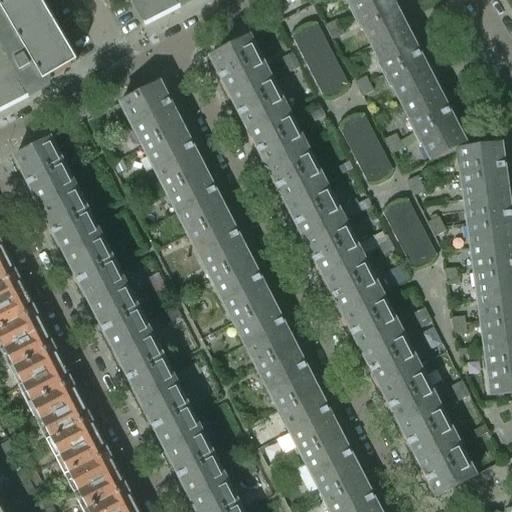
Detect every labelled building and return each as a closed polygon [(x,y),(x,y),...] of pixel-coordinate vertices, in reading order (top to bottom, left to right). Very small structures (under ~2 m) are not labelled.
[(0,0),(0,111),(27,97),(46,87),(43,82),(70,66),(59,46),(64,43),(55,28),(50,31),(40,14),(45,11),(38,0),(0,0)] [(130,0),(134,6),(140,3),(149,21),(143,24),(144,26),(179,8),(179,7),(193,0),(130,0)] [(405,31),(389,0),(348,0),(373,47),(405,31)] [(335,20),(325,26),(332,40),(343,34),(335,20)] [(317,25),(317,24),(312,24),(307,24),(302,26),(298,28),(294,32),(292,35),(290,38),(291,38),(292,38),(322,98),(322,99),(326,99),(331,98),(337,96),(341,93),(345,90),(348,85),(348,84),(347,85),(316,25),(317,25)] [(434,88),(405,31),(373,47),(402,104),(434,88)] [(248,38),(210,57),(229,95),(262,79),(258,71),(263,68),(252,46),(252,45),(246,48),(243,42),(248,39),(248,38)] [(288,73),(299,68),(292,53),(281,59),(288,73)] [(365,77),(354,83),(361,97),(372,91),(365,77)] [(262,79),(229,95),(248,132),(281,115),(277,107),(282,104),(271,82),(265,85),(262,79)] [(181,129),(158,84),(120,104),(120,105),(126,102),(129,109),(124,112),(138,140),(139,140),(144,138),(148,146),(181,129)] [(464,144),(434,88),(402,104),(431,161),(464,144)] [(313,122),(324,117),(321,109),(310,115),(313,122)] [(281,115),(248,132),(267,168),(300,151),(296,144),(301,141),(289,118),(284,121),(281,115)] [(364,116),(364,115),(361,115),(359,115),(357,115),(354,116),(350,117),(349,118),(343,121),(339,125),(338,129),(339,129),(366,183),(366,184),(369,184),(373,184),(378,183),(382,181),(386,178),(390,174),(392,170),(391,170),(364,116)] [(203,172),(181,129),(148,146),(152,153),(147,155),(161,184),(167,182),(170,189),(203,172)] [(395,134),(384,140),(391,154),(402,149),(395,134)] [(49,140),(14,158),(41,210),(75,192),(49,140)] [(506,196),(499,145),(463,150),(464,159),(458,160),(463,192),(469,192),(470,201),(506,196)] [(300,151),(267,168),(286,205),(319,188),(314,180),(320,177),(309,156),(308,155),(303,158),(300,151)] [(341,176),(352,170),(348,163),(337,168),(341,176)] [(226,216),(203,172),(170,189),(174,197),(169,199),(184,228),(189,226),(193,233),(226,216)] [(406,182),(413,197),(424,191),(417,177),(406,182)] [(319,188),(286,205),(305,242),(338,225),(333,217),(339,214),(327,191),(322,194),(319,188)] [(100,240),(75,192),(41,210),(65,258),(100,240)] [(511,245),(511,237),(506,196),(470,201),(471,208),(465,209),(469,241),(475,240),(476,250),(511,245)] [(360,212),(371,207),(367,199),(356,205),(360,212)] [(408,201),(408,200),(402,200),(397,201),(392,203),(388,206),(384,210),(382,214),(382,215),(383,214),(410,268),(410,269),(414,270),(418,269),(424,268),(429,265),(433,260),(435,258),(436,257),(437,255),(436,255),(435,255),(407,201),(408,201)] [(248,260),(226,216),(193,233),(197,241),(192,243),(207,272),(212,269),(215,276),(248,260)] [(446,232),(438,217),(427,223),(434,238),(446,232)] [(338,225),(305,242),(323,277),(356,260),(352,253),(357,251),(346,228),(340,231),(338,225)] [(393,250),(386,236),(375,242),(379,248),(366,255),(370,263),(393,250)] [(125,289),(100,240),(65,258),(91,307),(125,289)] [(511,245),(476,250),(477,257),(471,258),(476,290),(482,289),(483,300),(511,295),(511,245)] [(6,258),(0,261),(0,284),(16,276),(6,258)] [(271,304),(248,260),(215,276),(219,285),(214,287),(230,317),(235,314),(238,321),(271,304)] [(356,260),(323,277),(342,315),(375,298),(371,290),(376,287),(365,265),(359,267),(356,260)] [(456,268),(444,270),(447,286),(459,284),(456,268)] [(16,276),(0,284),(0,306),(25,294),(16,276)] [(150,338),(125,289),(91,307),(116,355),(150,338)] [(25,294),(0,306),(0,329),(34,312),(25,294)] [(511,344),(511,295),(483,300),(484,306),(478,307),(482,339),(488,338),(490,348),(511,344)] [(375,298),(342,315),(360,351),(393,334),(390,326),(395,324),(383,301),(378,304),(375,298)] [(294,348),(271,304),(238,321),(242,328),(237,331),(252,360),(257,357),(261,365),(294,348)] [(420,329),(431,323),(424,309),(413,314),(420,329)] [(34,312),(0,329),(0,351),(43,330),(34,312)] [(463,317),(451,318),(453,334),(465,333),(463,317)] [(43,330),(0,351),(0,356),(7,371),(53,348),(43,330)] [(393,334),(360,351),(379,388),(412,371),(408,363),(414,360),(402,338),(397,340),(393,334)] [(175,386),(150,338),(116,355),(141,404),(175,386)] [(511,393),(511,344),(490,348),(491,354),(485,355),(489,387),(495,387),(496,395),(490,395),(490,397),(511,393)] [(53,348),(7,371),(17,389),(61,365),(53,348)] [(316,391),(294,348),(261,365),(265,372),(259,375),(274,404),(279,401),(283,408),(316,391)] [(473,348),(457,351),(458,359),(474,357),(473,348)] [(61,365),(17,389),(26,406),(71,383),(61,365)] [(412,371),(379,388),(398,425),(431,408),(427,399),(432,397),(421,374),(416,377),(412,371)] [(458,402),(468,396),(461,382),(450,387),(458,402)] [(71,383),(26,406),(35,424),(80,401),(71,383)] [(200,435),(175,386),(141,404),(166,453),(200,435)] [(339,436),(316,391),(283,408),(287,416),(282,419),(297,448),(302,445),(306,452),(339,436)] [(80,401),(35,424),(44,442),(89,419),(80,401)] [(431,408),(398,425),(417,461),(450,444),(446,436),(451,433),(440,411),(434,413),(431,408)] [(89,419),(44,442),(53,460),(98,437),(89,419)] [(477,439),(488,433),(484,426),(473,431),(477,439)] [(226,484),(200,435),(166,453),(191,501),(226,484)] [(361,479),(339,436),(306,452),(310,460),(305,463),(319,492),(324,489),(328,496),(361,479)] [(98,437),(53,460),(62,477),(107,454),(98,437)] [(450,444),(417,461),(436,497),(474,477),(473,476),(468,479),(465,473),(470,470),(470,469),(459,447),(453,450),(450,444)] [(107,454),(62,477),(72,495),(116,472),(107,454)] [(238,481),(256,472),(249,456),(230,465),(238,481)] [(35,492),(23,470),(15,475),(27,497),(35,492)] [(116,472),(72,495),(80,511),(82,511),(125,490),(116,472)] [(378,511),(361,479),(328,496),(332,504),(327,507),(329,511),(378,511)] [(240,511),(226,484),(191,501),(196,511),(240,511)] [(125,490),(82,511),(126,511),(135,508),(125,490)] [(54,511),(52,506),(54,505),(50,497),(40,503),(44,511),(54,511)]
